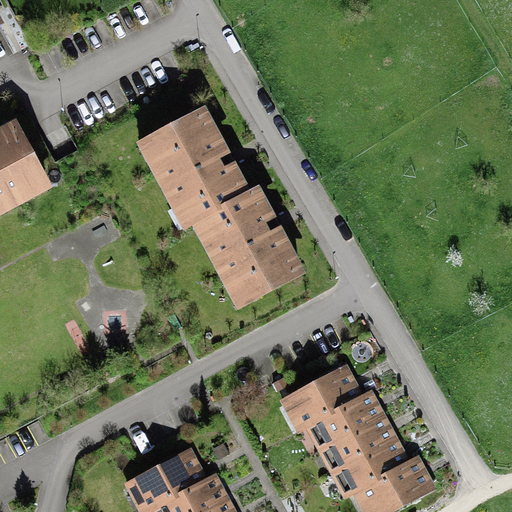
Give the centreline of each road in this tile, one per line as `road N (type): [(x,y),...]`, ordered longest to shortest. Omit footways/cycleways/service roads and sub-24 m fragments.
road 1 (residential): [(366,285),(74,440),(51,511)]
road 2 (residential): [(196,0),(366,285)]
road 3 (residential): [(366,285),(484,495)]
